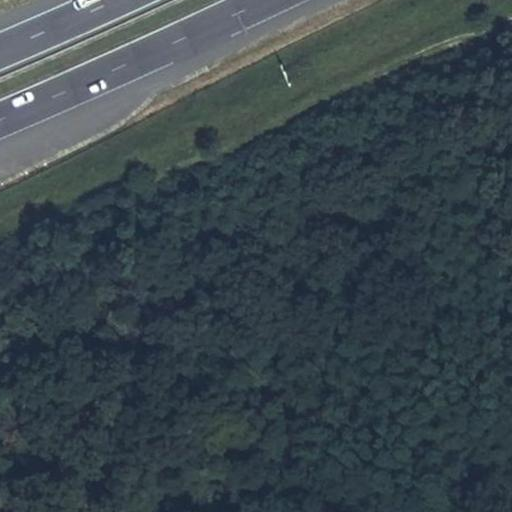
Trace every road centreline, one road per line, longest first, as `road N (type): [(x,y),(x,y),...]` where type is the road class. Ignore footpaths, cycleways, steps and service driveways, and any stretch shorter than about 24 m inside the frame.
road 1 (track): [(0,302),(167,185),(511,23)]
road 2 (motorway): [(0,119),(267,0)]
road 3 (motorway): [(117,0),(0,50)]
